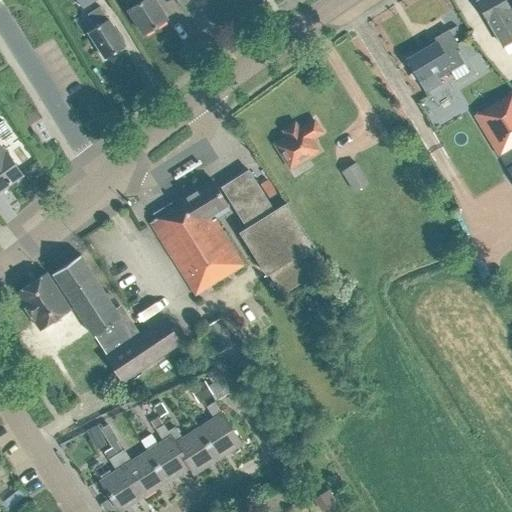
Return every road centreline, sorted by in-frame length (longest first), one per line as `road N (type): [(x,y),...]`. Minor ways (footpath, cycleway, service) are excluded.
road 1 (primary): [(103,176),(340,0)]
road 2 (residential): [(103,176),(0,18)]
road 3 (residential): [(76,511),(0,392)]
road 4 (primary): [(0,267),(103,176)]
